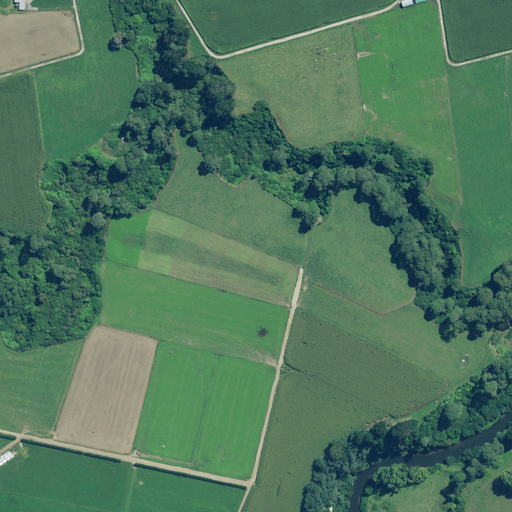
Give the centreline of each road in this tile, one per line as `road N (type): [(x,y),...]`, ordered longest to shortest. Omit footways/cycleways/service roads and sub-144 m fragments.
road 1 (track): [(0,428),(248,483),(301,286)]
road 2 (track): [(175,0),(209,57),(397,0)]
road 3 (track): [(0,78),(82,54),(77,0)]
road 4 (track): [(439,0),(442,67),(511,48)]
